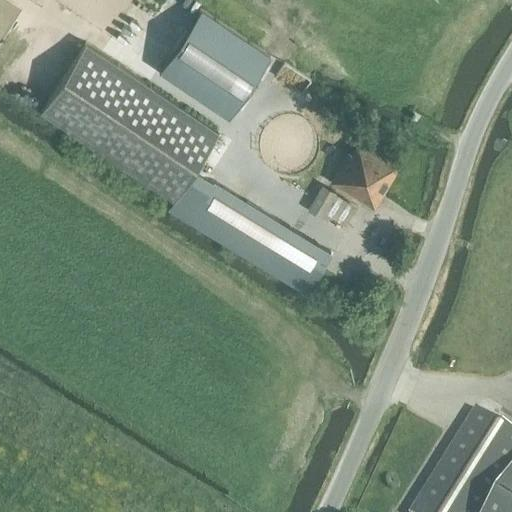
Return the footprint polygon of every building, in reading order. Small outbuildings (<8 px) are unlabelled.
[(202,8),(159,71),(229,118),(271,55),(202,8)] [(306,292),(331,251),(197,166),(219,132),(86,43),(42,110),(175,199),(198,223),(224,242),(306,292)] [(349,151),(332,180),(375,207),(401,163),(362,139),(353,154),(349,151)] [(322,218),(337,192),(323,184),(308,209),(322,218)] [(487,511),(511,472),(511,429),(477,407),(411,511),(487,511)] [(511,511),(511,476),(488,511),(511,511)]
